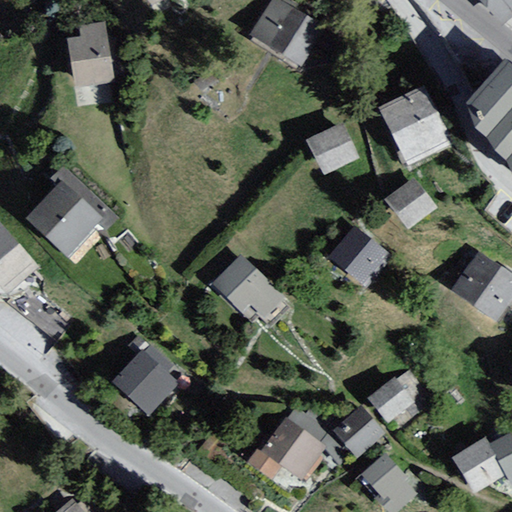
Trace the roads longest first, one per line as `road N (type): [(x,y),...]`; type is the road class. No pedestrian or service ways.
road 1 (residential): [(0,351),(214,511)]
road 2 (residential): [(397,0),(463,95),(478,148),(511,184)]
